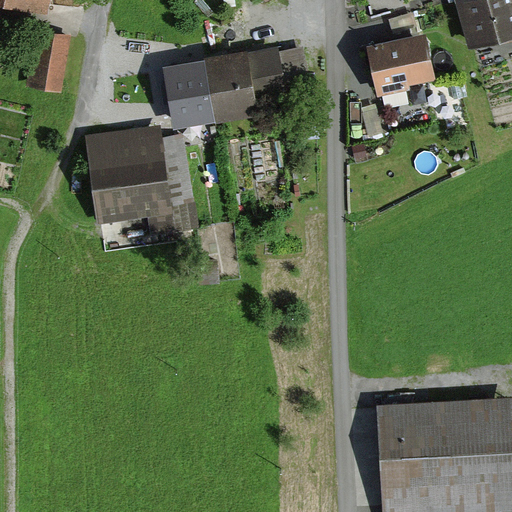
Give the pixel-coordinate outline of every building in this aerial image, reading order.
[(511,0),(460,0),(471,40),(506,31),(511,29),(511,0)] [(425,26),(368,39),(380,91),(410,84),(409,80),(436,74),(425,26)] [(70,34),(38,28),(29,82),(61,87),(70,34)] [(248,44),(163,59),(168,87),(174,122),(214,115),(215,119),(259,111),(255,86),(284,80),(308,76),(302,42),(281,45),(280,42),(249,48),(248,44)] [(159,124),(88,134),(105,248),(174,238),(172,227),(196,224),(183,133),(161,136),(159,124)] [(321,198),(318,151),(304,151),(306,198),(321,198)] [(217,257),(196,260),(199,282),(220,279),(217,257)] [(511,392),(380,399),(386,511),(428,511),(429,511),(511,506),(511,392)]
